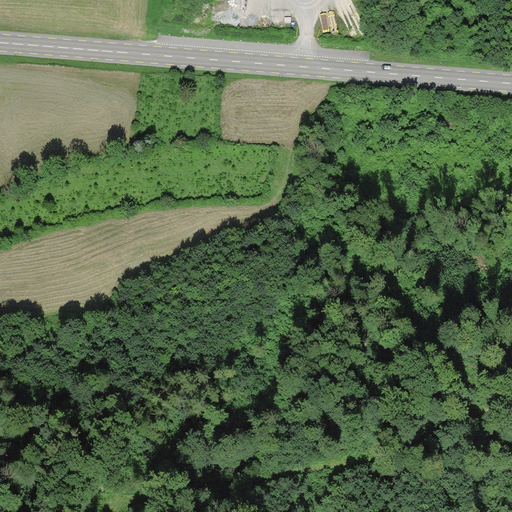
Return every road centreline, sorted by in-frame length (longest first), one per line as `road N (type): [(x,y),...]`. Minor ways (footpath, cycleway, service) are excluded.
road 1 (primary): [(0,42),(511,83)]
road 2 (track): [(121,502),(333,468),(414,444),(497,405),(511,410)]
road 3 (track): [(257,215),(284,203),(351,135),(442,108),(511,74)]
